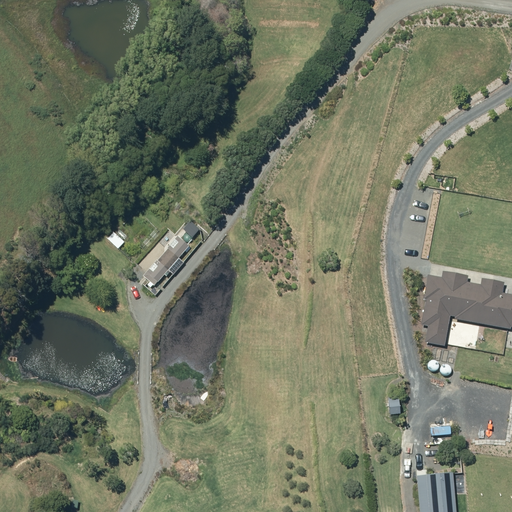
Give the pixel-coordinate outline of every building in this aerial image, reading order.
[(161,235),(155,230),(140,245),(147,251),(161,235)] [(114,231),(107,238),(118,249),(125,241),(114,231)] [(171,250),(169,249),(159,260),(169,269),(190,246),(182,238),(171,250)] [(454,316),(454,318),(511,328),(511,326),(511,294),(502,292),(504,282),(483,279),(482,284),(467,281),(468,275),(444,270),(443,277),(429,275),(421,324),(427,325),(424,341),(445,344),(450,315),(454,316)] [(400,395),(388,395),(389,413),(400,413),(400,395)] [(431,436),(444,436),(444,434),(451,434),(451,427),(431,426),(431,436)] [(461,511),(456,511),(455,511),(453,473),(417,475),(419,511),(461,511)]
